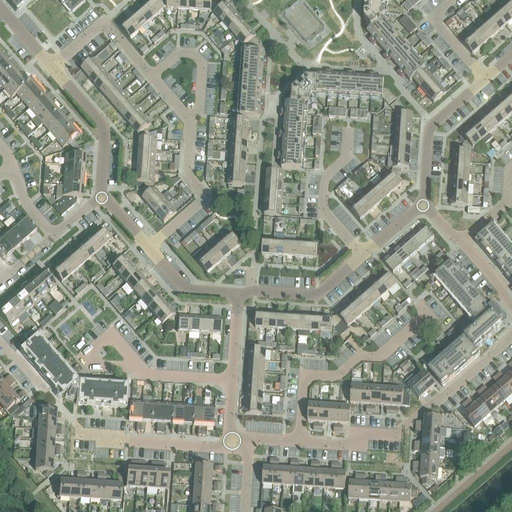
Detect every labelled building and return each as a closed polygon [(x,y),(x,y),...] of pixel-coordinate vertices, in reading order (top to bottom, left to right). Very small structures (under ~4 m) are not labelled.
[(8,0),(16,8),(18,11),(29,0),(61,0),(73,14),(86,3),(83,0),(8,0)] [(163,11),(165,10),(162,0),(158,4),(153,0),(150,0),(144,6),(155,19),(163,11)] [(167,10),(179,11),(179,0),(168,0),(168,1),(162,0),(165,10),(167,10)] [(179,0),(179,11),(189,12),(190,0),(179,0)] [(190,0),(189,12),(200,12),(200,0),(190,0)] [(211,13),(214,13),(218,4),(212,4),(212,0),(200,0),(200,12),(211,13)] [(367,0),(365,2),(365,9),(363,9),(363,14),(365,14),(364,21),(371,29),(367,33),(373,40),(371,41),(375,45),(377,44),(387,56),(386,57),(389,61),(389,62),(391,60),(401,72),(400,74),(403,77),(404,78),(405,77),(411,83),(413,81),(426,70),(383,21),(387,18),(382,13),(387,8),(384,5),(389,0),(367,0)] [(411,0),(404,7),(409,13),(421,2),(419,0),(411,0)] [(511,1),(503,8),(511,17),(511,1)] [(215,15),(222,23),(235,12),(227,4),(222,9),(218,4),(214,13),(215,14),(215,15)] [(147,26),(155,19),(144,6),(136,13),(147,26)] [(511,17),(503,8),(495,15),(506,27),(511,21),(511,17)] [(222,23),(229,31),(242,20),(235,12),(222,23)] [(139,33),(147,26),(136,13),(128,20),(139,33)] [(495,15),(487,22),(498,34),(506,27),(495,15)] [(417,30),(406,17),(400,23),(411,35),(417,30)] [(131,40),(139,33),(128,20),(120,27),(125,34),(128,37),(131,40)] [(229,31),(236,39),(249,29),(242,20),(229,31)] [(487,22),(479,29),(490,41),(498,34),(487,22)] [(244,48),(245,50),(254,46),(250,42),(255,38),(256,37),(252,33),(249,29),(236,39),(242,47),(244,48)] [(479,29),(471,36),(482,48),(490,41),(479,29)] [(163,33),(157,38),(160,41),(165,36),(163,33)] [(417,37),(428,49),(432,46),(421,34),(417,37)] [(482,48),(471,36),(462,43),(473,56),(482,48)] [(254,46),(245,50),(245,52),(240,118),(260,119),(260,111),(261,105),(262,83),(264,53),(260,53),(260,45),(255,38),(250,42),(254,46)] [(117,49),(112,44),(109,47),(114,52),(117,49)] [(141,52),(144,55),(149,51),(146,47),(141,52)] [(435,50),(431,53),(437,59),(440,56),(435,50)] [(440,62),(445,68),(448,65),(443,59),(440,62)] [(82,71),(89,79),(102,68),(94,60),(82,71)] [(0,67),(0,81),(13,70),(6,62),(0,67)] [(420,89),(433,78),(436,75),(429,67),(426,70),(413,81),(420,89)] [(89,79),(96,87),(109,76),(102,68),(89,79)] [(0,81),(0,85),(4,91),(19,78),(13,70),(0,81)] [(133,74),(138,79),(141,77),(136,71),(133,74)] [(370,77),(370,79),(358,78),(354,78),(354,76),(349,75),(348,77),(345,77),(332,76),(332,74),(327,74),(327,76),(318,75),(318,80),(307,80),(302,84),(301,83),(296,86),(298,88),(292,93),(291,104),(286,103),(285,112),(283,112),(283,117),(285,117),(284,130),(284,133),(282,133),(282,139),(284,139),(283,143),(283,155),(280,155),(280,161),(282,161),(282,169),(301,170),(302,157),(303,144),(304,131),(305,118),(306,105),(310,105),(311,99),(317,99),(317,94),(330,95),(343,96),(356,97),(369,98),(383,99),(389,105),(395,99),(387,90),(383,90),(384,80),(376,79),(376,77),(370,77)] [(96,87),(103,95),(116,84),(109,76),(96,87)] [(462,81),(457,76),(454,79),(459,84),(462,81)] [(12,99),(16,94),(26,86),(19,78),(4,91),(12,99)] [(420,89),(427,97),(440,86),(433,78),(420,89)] [(16,94),(23,102),(38,89),(31,82),(26,86),(16,94)] [(103,95),(110,103),(123,92),(116,84),(103,95)] [(440,86),(427,97),(435,106),(447,94),(440,86)] [(148,90),(152,96),(156,93),(151,87),(148,90)] [(23,102),(29,110),(44,96),(38,89),(23,102)] [(110,103),(117,111),(130,100),(123,92),(110,103)] [(511,94),(503,101),(511,111),(511,94)] [(29,110),(36,117),(51,104),(44,96),(29,110)] [(117,111),(124,120),(137,108),(130,100),(117,111)] [(396,114),(395,126),(412,127),(413,116),(406,115),(406,112),(397,101),(391,107),(396,114)] [(511,111),(503,101),(495,108),(506,121),(511,115),(511,111)] [(36,117),(43,125),(58,112),(51,104),(36,117)] [(124,120),(131,128),(144,117),(137,108),(124,120)] [(495,108),(487,115),(498,128),(506,121),(495,108)] [(329,118),(337,118),(338,109),(330,109),(329,118)] [(338,109),(337,118),(345,119),(346,110),(338,109)] [(350,119),(358,120),(359,111),(351,110),(350,119)] [(359,111),(358,120),(367,120),(367,114),(367,112),(359,111)] [(11,112),(7,115),(12,121),(16,117),(11,112)] [(43,125),(49,133),(64,120),(58,112),(43,125)] [(487,115),(479,123),(490,135),(498,128),(487,115)] [(139,136),(141,138),(150,135),(146,130),(152,125),(144,117),(131,128),(139,136)] [(314,118),(313,126),(318,127),(322,127),(323,119),(318,119),(314,118)] [(49,133),(56,141),(71,127),(64,120),(49,133)] [(233,121),(232,132),(248,133),(249,122),(241,121),(233,121)] [(479,123),(471,130),(482,142),(484,145),(493,138),(490,135),(479,123)] [(313,126),(313,135),(317,135),(322,135),(322,127),(318,127),(313,126)] [(395,126),(395,136),(411,138),(412,127),(395,126)] [(24,127),(21,130),(26,136),(29,133),(24,127)] [(67,144),(72,149),(79,147),(73,141),(78,136),(71,127),(56,141),(63,148),(67,144)] [(467,143),(463,147),(472,151),(482,142),(471,130),(462,137),(467,143)] [(232,132),(231,143),(248,144),(248,133),(232,132)] [(140,140),(140,151),(156,152),(157,141),(149,141),(150,135),(141,138),(141,140),(140,140)] [(33,138),(30,141),(34,146),(38,143),(42,139),(39,136),(35,140),(33,138)] [(395,136),(394,147),(411,148),(411,138),(395,136)] [(38,143),(34,146),(39,151),(43,148),(38,143)] [(231,143),(230,153),(247,155),(248,144),(231,143)] [(65,155),(65,166),(84,167),(85,157),(78,156),(79,147),(72,149),(71,156),(65,155)] [(394,147),(393,158),(410,159),(411,148),(394,147)] [(455,153),(454,163),(471,164),(472,151),(463,147),(462,153),(455,153)] [(140,151),(139,162),(156,163),(156,152),(140,151)] [(490,152),(487,155),(491,160),(495,157),(490,152)] [(230,153),(230,164),(246,165),(247,155),(230,153)] [(393,169),(392,171),(401,176),(401,175),(401,170),(409,170),(410,159),(393,158),(392,169),(393,169)] [(139,162),(138,173),(155,174),(156,163),(139,162)] [(454,163),(453,174),(470,175),(471,164),(454,163)] [(230,164),(229,175),(245,176),(246,165),(230,164)] [(65,166),(64,176),(84,178),(84,167),(65,166)] [(362,174),(359,171),(354,176),(357,179),(362,174)] [(391,173),(382,180),(392,193),(401,186),(396,180),(401,176),(392,171),(391,173)] [(145,184),(145,190),(154,188),(154,185),(155,174),(138,173),(138,184),(145,184)] [(268,173),(267,184),(283,185),(284,174),(268,173)] [(453,174),(453,185),(469,186),(470,175),(453,174)] [(245,176),(229,175),(228,186),(245,187),(245,176)] [(64,176),(63,187),(83,188),(84,178),(64,176)] [(178,179),(170,182),(174,187),(180,182),(178,179)] [(382,180),(373,187),(384,200),(392,193),(382,180)] [(267,184),(266,194),(283,196),(283,185),(267,184)] [(453,185),(452,196),(469,197),(469,186),(453,185)] [(63,197),(76,198),(82,198),(83,188),(63,187),(63,197)] [(373,187),(365,194),(376,207),(384,200),(373,187)] [(143,200),(150,208),(163,198),(155,189),(154,188),(145,190),(148,195),(143,200)] [(346,189),(341,193),(348,201),(353,196),(346,189)] [(163,198),(150,208),(157,216),(170,206),(175,201),(168,193),(163,198)] [(266,194),(265,205),(282,206),(283,196),(266,194)] [(365,194),(357,202),(368,214),(376,207),(365,194)] [(469,197),(452,196),(451,207),(468,208),(469,197)] [(76,198),(63,197),(63,199),(57,204),(53,207),(61,217),(76,204),(76,198)] [(368,214),(357,202),(348,209),(359,221),(368,214)] [(8,203),(2,208),(6,212),(11,207),(8,203)] [(282,206),(265,205),(265,216),(281,218),(282,206)] [(170,206),(157,216),(165,225),(177,214),(170,206)] [(24,216),(16,223),(29,238),(37,231),(24,216)] [(211,218),(206,223),(209,227),(214,222),(211,219),(211,218)] [(16,223),(8,230),(21,245),(29,238),(16,223)] [(424,227),(415,234),(426,246),(435,239),(424,227)] [(511,249),(493,227),(475,242),(511,284),(511,249)] [(100,229),(91,236),(102,248),(111,241),(100,229)] [(8,230),(0,237),(13,252),(16,249),(21,245),(8,230)] [(195,233),(189,238),(190,238),(193,241),(197,238),(198,236),(195,233)] [(230,234),(221,241),(232,253),(241,246),(230,234)] [(415,234),(407,241),(418,254),(426,246),(415,234)] [(91,236),(83,243),(94,256),(102,248),(91,236)] [(13,252),(0,237),(0,252),(5,259),(13,252)] [(285,241),(284,257),(295,258),(296,242),(296,237),(285,237),(285,241)] [(189,238),(184,242),(185,242),(187,245),(188,246),(189,245),(193,241),(190,238),(189,238)] [(262,256),(273,256),(275,240),(263,240),(262,256)] [(273,256),(284,257),(285,241),(275,240),(273,256)] [(221,241),(213,248),(224,261),(232,253),(221,241)] [(407,241),(399,248),(410,261),(418,254),(407,241)] [(295,258),(305,259),(307,243),(296,242),(295,258)] [(83,243),(75,250),(86,263),(94,256),(83,243)] [(307,243),(305,259),(316,259),(317,249),(317,243),(307,243)] [(213,248),(205,255),(216,268),(224,261),(213,248)] [(399,248),(391,255),(402,268),(410,261),(399,248)] [(75,250),(67,257),(78,270),(86,263),(75,250)] [(442,254),(437,258),(440,262),(445,257),(442,254)] [(216,268),(205,255),(197,263),(208,275),(216,268)] [(402,268),(391,255),(383,263),(394,275),(402,268)] [(67,257),(59,264),(70,277),(78,270),(67,257)] [(112,268),(119,276),(132,265),(125,257),(112,268)] [(502,318),(497,312),(453,262),(436,277),(476,324),(490,312),(493,316),(466,339),(429,371),(443,389),(481,356),(475,350),(502,326),(501,324),(502,322),(502,321),(502,320),(502,318)] [(70,277),(59,264),(51,271),(62,284),(70,277)] [(119,276),(126,284),(139,273),(132,265),(119,276)] [(426,268),(420,273),(423,276),(429,271),(426,268)] [(44,271),(36,278),(49,294),(57,287),(44,271)] [(126,284),(134,293),(146,281),(139,273),(126,284)] [(386,273),(377,280),(388,293),(397,285),(386,273)] [(36,278),(28,285),(41,300),(49,294),(36,278)] [(377,280),(369,287),(380,300),(388,293),(377,280)] [(134,293),(141,301),(153,290),(146,281),(134,293)] [(28,285),(20,292),(33,307),(41,300),(28,285)] [(369,287),(361,294),(372,307),(380,300),(369,287)] [(104,290),(101,293),(105,298),(109,296),(104,290)] [(141,301),(148,309),(160,298),(153,290),(141,301)] [(20,292),(13,299),(26,314),(33,307),(20,292)] [(361,294),(353,302),(364,314),(372,307),(361,294)] [(118,296),(114,299),(118,304),(122,301),(118,296)] [(148,309),(155,317),(167,306),(160,298),(148,309)] [(13,299),(5,305),(18,320),(26,314),(13,299)] [(353,302),(345,309),(356,321),(364,314),(353,302)] [(406,302),(401,307),(404,310),(409,305),(406,302)] [(18,320),(5,305),(0,309),(0,315),(10,327),(18,320)] [(118,306),(115,309),(120,315),(123,312),(118,306)] [(169,321),(172,325),(176,316),(167,306),(155,317),(163,326),(169,321)] [(337,316),(335,318),(338,327),(341,337),(349,330),(348,328),(356,321),(345,309),(337,316)] [(256,329),(266,330),(267,313),(257,312),(256,329)] [(266,330),(277,330),(278,314),(267,313),(266,330)] [(277,330),(288,331),(289,314),(278,314),(277,330)] [(288,331),(299,332),(300,315),(289,314),(288,331)] [(50,315),(45,320),(48,324),(53,319),(50,315)] [(299,332),(298,337),(309,338),(309,332),(311,316),(300,315),(299,332)] [(178,334),(188,334),(189,318),(177,317),(176,316),(172,325),(178,326),(178,334)] [(309,332),(320,333),(321,316),(311,316),(309,332)] [(321,316),(320,333),(332,334),(332,326),(338,327),(335,318),(333,317),(321,316)] [(390,316),(385,321),(387,324),(393,320),(390,316)] [(188,334),(199,335),(200,318),(189,318),(188,334)] [(199,335),(210,336),(211,319),(200,318),(199,335)] [(211,319),(210,336),(221,336),(223,319),(211,319)] [(48,324),(45,320),(40,325),(43,328),(48,324)] [(132,322),(129,325),(134,331),(137,328),(132,322)] [(35,329),(30,333),(33,337),(38,332),(35,329)] [(369,335),(371,338),(377,334),(374,330),(369,335)] [(33,337),(30,333),(24,338),(27,341),(33,337)] [(24,349),(20,352),(57,395),(59,397),(70,389),(71,390),(69,394),(67,398),(67,399),(68,399),(68,400),(69,400),(69,401),(70,401),(71,401),(72,401),(72,400),(73,400),(75,396),(76,392),(78,392),(77,406),(83,407),(85,407),(94,407),(126,410),(128,387),(93,385),(79,384),(77,383),(74,379),(73,377),(57,360),(47,349),(38,338),(37,337),(24,349)] [(250,350),(249,361),(265,362),(266,351),(250,350)] [(249,361),(249,372),(265,373),(265,362),(249,361)] [(249,372),(248,383),(264,384),(265,373),(249,372)] [(424,373),(416,380),(428,393),(436,386),(424,373)] [(501,374),(497,377),(511,393),(511,378),(510,376),(507,380),(501,374)] [(428,393),(416,380),(412,376),(405,382),(409,387),(420,400),(428,393)] [(499,386),(495,390),(506,403),(511,397),(511,393),(497,377),(494,380),(499,386)] [(248,383),(247,393),(263,394),(264,384),(248,383)] [(0,391),(0,405),(13,394),(6,387),(0,391)] [(350,404),(361,405),(362,388),(352,387),(350,404)] [(486,387),(482,391),(498,410),(506,403),(495,390),(491,393),(486,387)] [(361,405),(371,406),(372,388),(362,388),(361,405)] [(371,406),(382,406),(383,389),(372,388),(371,406)] [(382,406),(392,407),(393,390),(383,389),(382,406)] [(393,390),(392,407),(410,408),(411,391),(393,390)] [(483,400),(479,403),(491,416),(498,410),(482,391),(478,394),(483,400)] [(247,393),(246,404),(262,405),(263,394),(247,393)] [(13,394),(0,405),(10,417),(16,412),(19,409),(16,405),(20,402),(21,400),(18,397),(17,399),(16,398),(13,394)] [(26,405),(22,408),(25,412),(29,408),(30,408),(33,404),(33,403),(30,401),(26,405)] [(470,401),(466,404),(483,423),(491,416),(479,403),(476,407),(470,401)] [(136,432),(141,433),(143,403),(132,402),(131,422),(137,423),(136,432)] [(146,423),(152,423),(153,404),(143,403),(141,433),(145,433),(146,423)] [(157,434),(161,434),(163,404),(153,404),(152,423),(158,424),(157,434)] [(166,424),(172,425),(174,405),(163,404),(161,434),(165,434),(166,424)] [(262,405),(246,404),(246,415),(261,416),(262,405)] [(483,423),(466,404),(463,407),(468,413),(464,417),(475,430),(483,423)] [(178,435),(182,435),(184,406),(174,405),(172,425),(178,425),(178,435)] [(308,422),(319,423),(320,406),(309,405),(308,422)] [(187,426),(193,426),(194,407),(184,406),(182,435),(186,436),(187,426)] [(319,423),(329,424),(330,407),(320,406),(319,423)] [(198,437),(202,437),(204,407),(194,407),(193,426),(199,427),(198,437)] [(204,407),(202,437),(207,437),(207,427),(214,428),(215,408),(204,407)] [(329,424),(339,424),(340,407),(330,407),(329,424)] [(340,407),(339,424),(350,425),(351,413),(351,408),(340,407)] [(40,410),(39,420),(56,421),(57,411),(40,410)] [(417,423),(417,428),(441,429),(442,419),(425,418),(425,424),(417,423)] [(39,420),(38,430),(55,431),(58,432),(58,427),(56,427),(56,421),(39,420)] [(499,426),(493,432),(498,437),(504,432),(499,426)] [(424,439),(440,440),(445,440),(446,430),(441,429),(417,428),(416,431),(424,431),(424,439)] [(38,430),(38,441),(55,442),(55,431),(38,430)] [(415,443),(415,448),(440,450),(440,440),(424,439),(423,444),(415,443)] [(38,441),(37,451),(54,452),(55,442),(38,441)] [(415,448),(415,453),(423,454),(422,459),(439,460),(444,460),(444,450),(440,450),(415,448)] [(37,451),(36,461),(53,462),(54,452),(37,451)] [(414,464),(414,469),(438,470),(439,460),(422,459),(422,464),(414,464)] [(53,462),(36,461),(36,472),(47,472),(47,478),(48,480),(54,474),(53,473),(53,462)] [(126,488),(137,489),(139,463),(132,463),(131,472),(128,471),(126,488)] [(137,489),(147,490),(148,473),(145,473),(146,464),(139,463),(137,489)] [(147,490),(157,491),(159,464),(152,464),(151,473),(148,473),(147,490)] [(159,464),(157,491),(168,491),(169,474),(166,474),(166,465),(159,464)] [(197,466),(196,477),(213,478),(214,467),(197,466)] [(262,486),(273,486),(274,469),(263,468),(262,486)] [(273,486),(283,487),(284,470),(274,469),(273,486)] [(414,469),(413,474),(421,474),(421,480),(422,480),(422,486),(431,487),(431,481),(438,481),(438,480),(441,480),(442,471),(438,470),(414,469)] [(283,487),(293,488),(295,471),(284,470),(283,487)] [(293,488),(293,494),(303,494),(304,488),(305,471),(295,471),(293,488)] [(304,488),(314,489),(315,472),(305,471),(304,488)] [(314,489),(324,490),(325,473),(315,472),(314,489)] [(324,490),(334,491),(336,474),(325,473),(324,490)] [(336,474),(334,491),(345,491),(346,474),(336,474)] [(348,501),(359,501),(361,476),(356,476),(355,484),(349,484),(348,501)] [(359,501),(369,502),(370,485),(366,485),(366,477),(361,476),(359,501)] [(196,477),(196,487),(212,488),(213,478),(196,477)] [(369,502),(379,503),(381,478),(377,477),(376,485),(370,485),(369,502)] [(379,503),(389,503),(391,486),(386,486),(386,478),(381,478),(379,503)] [(389,503),(400,504),(401,479),(397,479),(396,487),(391,486),(389,503)] [(401,479),(400,504),(410,505),(411,499),(417,499),(418,490),(412,489),(412,488),(406,487),(407,480),(401,479)] [(59,499),(70,500),(71,483),(60,482),(59,480),(53,485),(54,487),(60,487),(59,499)] [(70,500),(80,500),(81,483),(71,483),(70,500)] [(80,500),(90,501),(91,484),(81,483),(80,500)] [(90,501),(101,502),(102,485),(91,484),(90,501)] [(101,502),(111,502),(112,485),(102,485),(101,502)] [(112,485),(111,502),(121,503),(123,486),(112,485)] [(429,492),(428,493),(430,496),(432,495),(439,489),(436,485),(429,492)] [(196,487),(195,498),(212,499),(212,488),(196,487)] [(424,496),(423,496),(417,501),(421,505),(427,500),(424,496)] [(195,498),(194,508),(211,509),(212,499),(195,498)]
